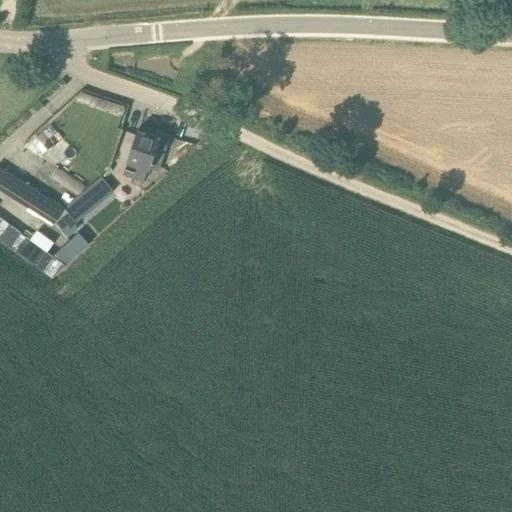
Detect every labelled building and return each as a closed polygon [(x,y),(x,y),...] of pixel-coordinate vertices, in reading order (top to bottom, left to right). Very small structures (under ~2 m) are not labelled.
[(161,134),(160,139),(138,131),(123,175),(134,179),(132,185),(140,187),(142,181),(143,182),(148,169),(157,172),(169,137),(161,134)] [(48,139),(54,145),(61,138),(55,132),(48,139)] [(42,133),(34,140),(41,146),(48,139),(42,133)] [(54,145),(48,139),(41,146),(47,153),(54,145)] [(114,192),(102,178),(66,208),(64,210),(0,168),(0,188),(55,225),(56,224),(67,238),(72,235),(76,224),(114,192)] [(79,233),(53,257),(0,218),(0,239),(22,256),(23,255),(54,277),(89,245),(79,233)]
